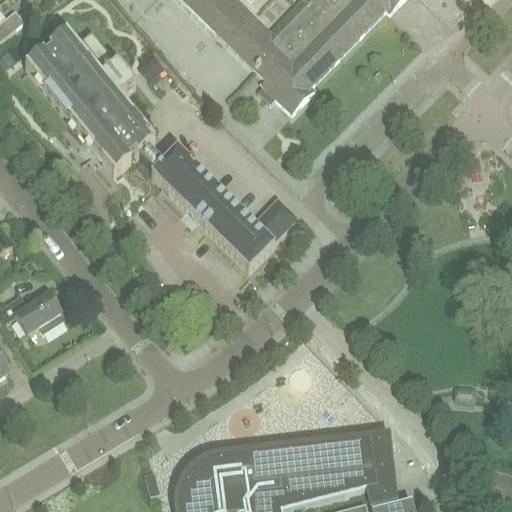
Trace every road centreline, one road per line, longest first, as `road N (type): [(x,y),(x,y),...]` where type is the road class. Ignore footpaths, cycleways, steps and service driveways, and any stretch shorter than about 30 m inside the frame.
road 1 (residential): [(458,511),(454,480),(423,436),(295,300)]
road 2 (residential): [(354,241),(309,201),(443,61)]
road 3 (residential): [(0,504),(180,393)]
road 4 (residential): [(127,331),(0,184)]
road 5 (residential): [(354,241),(475,117)]
road 6 (unclassified): [(0,410),(127,331)]
road 7 (residential): [(180,393),(295,300)]
